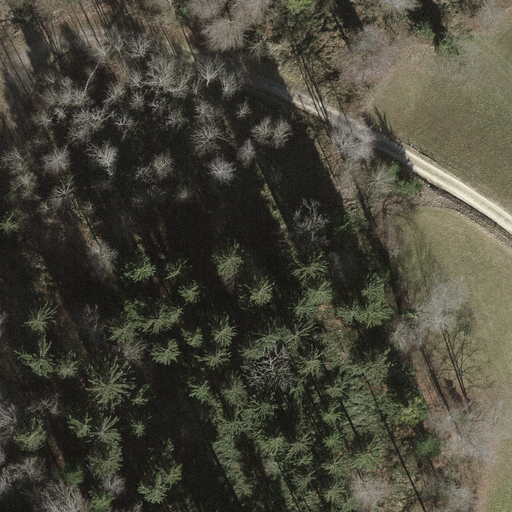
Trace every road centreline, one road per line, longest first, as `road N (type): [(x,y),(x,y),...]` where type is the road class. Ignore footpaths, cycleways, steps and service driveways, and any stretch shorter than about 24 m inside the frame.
road 1 (track): [(511,231),(292,89),(202,52),(119,28),(0,61)]
road 2 (track): [(0,172),(27,48)]
